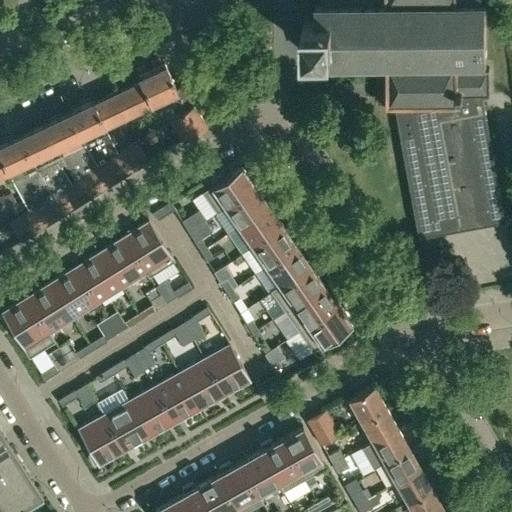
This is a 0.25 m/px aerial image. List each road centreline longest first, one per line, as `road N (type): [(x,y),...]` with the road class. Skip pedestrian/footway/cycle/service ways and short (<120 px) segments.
road 1 (residential): [(89,511),(416,328)]
road 2 (residential): [(268,113),(0,276)]
road 3 (residential): [(416,328),(268,113)]
road 4 (residential): [(0,101),(192,13)]
road 5 (residential): [(511,496),(416,328)]
road 6 (residential): [(89,511),(0,377)]
road 7 (residential): [(268,113),(192,13)]
